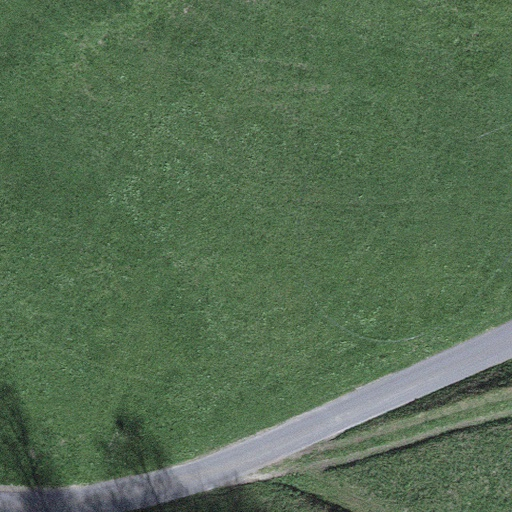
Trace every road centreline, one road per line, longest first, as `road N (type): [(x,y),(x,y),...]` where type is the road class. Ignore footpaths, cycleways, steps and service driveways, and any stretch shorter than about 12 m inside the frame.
road 1 (residential): [(511,339),(250,458),(146,493),(50,509),(0,507)]
road 2 (track): [(250,458),(372,511)]
